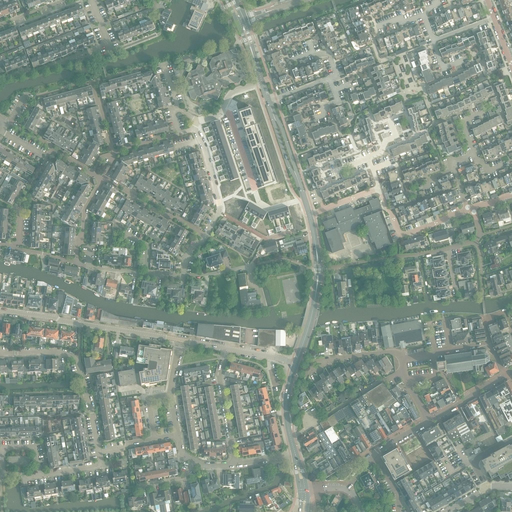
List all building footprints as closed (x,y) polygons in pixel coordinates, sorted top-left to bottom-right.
[(28,8),(34,6),(31,0),(28,0),(23,2),(25,6),(27,5),(28,8)] [(108,10),(114,8),(111,0),(110,0),(105,2),(108,10)] [(111,0),(114,8),(115,10),(121,8),(120,6),(117,0),(111,0)] [(193,4),(192,6),(205,12),(204,12),(205,10),(206,10),(208,5),(206,4),(207,2),(206,0),(194,0),(193,4)] [(376,0),(373,2),(376,10),(377,9),(377,10),(378,10),(379,10),(379,9),(379,8),(379,9),(380,9),(380,8),(381,8),(382,8),(379,0),(378,0),(376,0)] [(378,0),(379,0),(382,8),(381,8),(381,9),(382,9),(382,8),(383,8),(384,9),(385,8),(385,7),(386,7),(388,6),(388,5),(387,5),(385,0),(378,0)] [(16,2),(11,4),(14,11),(16,10),(16,11),(19,10),(16,2)] [(373,2),(367,4),(367,5),(370,12),(369,12),(370,13),(370,14),(370,13),(371,13),(372,13),(373,13),(374,12),(375,12),(375,11),(376,11),(376,10),(373,2)] [(368,12),(369,12),(370,12),(367,5),(367,4),(367,3),(361,6),(364,13),(363,14),(364,14),(364,15),(364,14),(365,14),(366,14),(367,14),(368,13),(367,13),(368,13),(369,13),(368,12)] [(414,9),(412,4),(412,3),(404,6),(403,6),(403,7),(404,7),(404,8),(403,8),(404,10),(405,10),(405,11),(406,12),(414,9)] [(502,8),(503,11),(510,8),(508,3),(501,5),(500,5),(501,9),(502,8)] [(11,4),(5,6),(8,13),(11,12),(11,13),(14,12),(14,11),(11,4)] [(471,7),(470,7),(469,8),(472,15),(474,19),(480,16),(479,14),(479,13),(477,9),(480,8),(478,4),(475,5),(475,4),(475,5),(474,6),(474,5),(473,5),(472,6),(472,7),(471,6),(471,7)] [(81,5),(75,7),(78,15),(84,13),(81,5)] [(5,6),(0,7),(0,9),(2,15),(3,15),(5,14),(5,15),(8,14),(8,13),(5,6)] [(192,6),(190,10),(195,11),(193,15),(202,19),(205,12),(192,6)] [(346,10),(348,16),(351,15),(358,13),(359,12),(358,11),(359,10),(358,10),(358,9),(359,9),(358,7),(357,7),(358,6),(357,6),(356,6),(353,8),(349,9),(348,9),(346,10)] [(465,8),(464,9),(463,9),(466,17),(472,15),(469,8),(470,7),(469,7),(469,6),(469,7),(468,7),(467,6),(466,7),(466,8),(465,8)] [(75,7),(69,10),(72,17),(78,15),(75,7)] [(459,10),(458,10),(457,11),(460,18),(460,19),(466,17),(463,9),(464,9),(464,8),(463,8),(463,7),(463,8),(462,9),(462,8),(461,8),(460,8),(460,9),(460,10),(459,10),(459,9),(459,10)] [(505,14),(505,16),(506,17),(511,14),(511,7),(510,8),(503,11),(502,11),(503,14),(505,14)] [(452,12),(451,12),(454,19),(454,20),(460,18),(457,11),(458,10),(457,10),(456,9),(456,10),(455,10),(454,10),(453,11),(452,11),(452,12)] [(69,10),(64,12),(67,20),(72,17),(69,10)] [(160,13),(158,18),(161,25),(165,26),(163,30),(170,33),(174,24),(167,21),(171,13),(164,10),(163,13),(162,14),(160,13)] [(445,13),(445,14),(448,21),(454,19),(451,12),(452,12),(451,11),(450,10),(450,11),(449,12),(449,11),(447,11),(447,12),(446,12),(446,13),(445,13)] [(64,12),(58,14),(61,22),(67,20),(64,12)] [(353,22),(353,21),(360,18),(360,17),(361,16),(360,15),(359,15),(359,14),(358,13),(351,15),(348,16),(347,16),(350,23),(352,22),(353,22)] [(58,14),(52,16),(55,24),(61,22),(58,14)] [(439,17),(440,17),(442,24),(443,24),(449,22),(448,21),(445,14),(444,15),(443,14),(443,15),(442,15),(442,14),(440,15),(440,16),(439,16),(439,15),(439,16),(439,17)] [(193,15),(191,20),(200,24),(202,19),(193,15)] [(52,16),(47,18),(50,26),(55,24),(52,16)] [(443,25),(443,24),(442,24),(440,17),(439,17),(438,18),(438,17),(437,17),(437,18),(437,17),(436,17),(435,18),(435,19),(434,19),(434,18),(433,18),(434,19),(433,19),(433,20),(434,20),(437,27),(436,28),(437,30),(440,29),(439,26),(443,25)] [(47,18),(41,21),(44,28),(50,26),(47,18)] [(355,27),(363,24),(363,23),(363,22),(362,21),(363,21),(363,19),(362,19),(361,19),(361,18),(362,18),(360,18),(353,21),(354,25),(352,26),(353,28),(355,28),(355,27)] [(149,30),(146,22),(145,21),(145,20),(140,23),(141,25),(144,33),(149,30)] [(146,22),(149,30),(155,28),(152,20),(148,22),(148,20),(145,21),(146,22)] [(191,20),(188,26),(193,28),(196,30),(197,30),(199,26),(200,24),(191,20)] [(320,30),(328,27),(331,26),(330,22),(329,23),(328,20),(326,21),(322,23),(321,20),(316,22),(317,24),(317,25),(317,24),(318,25),(317,25),(317,26),(318,27),(318,28),(319,28),(318,28),(319,29),(320,30)] [(41,21),(35,23),(38,31),(44,28),(41,21)] [(35,23),(30,25),(33,33),(38,31),(35,23)] [(307,25),(307,26),(310,33),(311,33),(312,33),(312,32),(312,33),(313,33),(314,33),(314,32),(314,31),(315,31),(316,32),(316,31),(316,30),(315,30),(313,23),(307,25)] [(355,27),(358,32),(358,33),(365,30),(366,30),(366,28),(366,27),(365,27),(366,27),(366,26),(366,25),(365,25),(364,25),(364,24),(365,23),(364,23),(363,23),(363,24),(355,27)] [(30,25),(24,27),(27,35),(33,33),(30,25)] [(138,35),(144,33),(141,25),(135,27),(138,35)] [(323,36),(324,36),(331,33),(334,32),(332,25),(331,26),(328,27),(320,30),(321,31),(321,32),(321,33),(321,34),(322,35),(322,34),(322,35),(322,36),(323,36)] [(415,28),(414,28),(413,28),(416,36),(416,37),(420,35),(421,38),(424,37),(423,35),(422,34),(420,27),(420,26),(419,26),(419,25),(419,26),(418,27),(418,26),(417,26),(416,26),(416,27),(416,28),(415,27),(415,28)] [(307,26),(301,28),(304,36),(303,36),(304,37),(304,38),(305,37),(304,37),(305,36),(305,37),(306,37),(307,37),(308,36),(308,35),(308,36),(309,35),(308,35),(310,34),(310,33),(307,26)] [(409,29),(408,29),(407,29),(407,30),(410,37),(410,38),(416,36),(413,28),(414,28),(414,27),(413,27),(413,26),(412,26),(413,27),(412,28),(412,27),(411,27),(410,28),(409,28),(410,29),(409,29),(409,28),(408,29),(409,29)] [(15,27),(9,29),(12,37),(18,35),(15,27)] [(21,37),(27,35),(24,27),(18,29),(21,37)] [(135,27),(129,29),(132,37),(138,35),(135,27)] [(301,27),(295,29),(298,37),(298,39),(299,39),(298,38),(299,37),(300,38),(301,38),(302,37),(302,36),(302,37),(303,37),(303,36),(304,36),(301,28),(301,27)] [(289,31),(289,32),(289,31),(292,39),(294,38),(294,39),(294,38),(295,38),(295,39),(297,38),(297,37),(298,37),(295,29),(295,28),(289,31)] [(401,31),(401,32),(404,39),(410,37),(407,30),(407,29),(408,29),(407,28),(407,29),(407,28),(406,28),(407,29),(406,29),(405,29),(405,28),(404,29),(403,29),(403,30),(402,30),(401,31)] [(9,29),(4,32),(7,40),(12,37),(9,29)] [(121,42),(127,39),(123,31),(123,29),(117,31),(117,33),(116,33),(118,38),(119,38),(121,42)] [(129,29),(123,31),(127,39),(132,37),(129,29)] [(359,39),(360,39),(360,38),(368,36),(367,35),(367,34),(367,33),(367,34),(367,33),(367,32),(367,31),(366,31),(365,30),(358,33),(358,32),(357,33),(359,39)] [(478,38),(479,40),(485,37),(485,38),(486,37),(484,31),(479,33),(478,30),(474,32),(476,35),(477,34),(478,37),(477,38),(478,38)] [(283,34),(283,35),(284,35),(286,42),(287,42),(288,42),(288,41),(289,41),(289,42),(291,42),(291,41),(291,40),(292,40),(292,41),(293,41),(292,40),(293,40),(292,39),(289,31),(289,32),(283,34)] [(326,42),(327,41),(334,39),(334,38),(335,38),(336,38),(334,32),(331,33),(324,36),(324,37),(324,38),(324,39),(324,40),(325,40),(326,41),(324,41),(324,42),(325,41),(326,42)] [(404,40),(404,39),(401,32),(399,32),(399,33),(398,32),(396,32),(396,33),(395,34),(395,33),(395,34),(395,36),(396,35),(398,42),(404,40)] [(93,35),(87,37),(90,45),(96,43),(93,35)] [(278,37),(278,38),(281,45),(282,45),(283,45),(283,44),(283,45),(284,45),(286,45),(286,44),(287,43),(287,44),(287,43),(287,42),(286,42),(284,35),(283,35),(278,37)] [(368,35),(367,35),(368,36),(360,38),(360,39),(361,42),(358,43),(359,46),(362,45),(362,44),(366,43),(367,46),(372,44),(371,41),(370,41),(370,40),(370,39),(370,38),(369,38),(369,37),(368,35)] [(399,44),(398,42),(396,35),(395,36),(394,36),(393,36),(392,35),(391,36),(391,37),(390,37),(390,38),(393,45),(392,45),(393,46),(392,46),(393,49),(396,48),(395,45),(399,44)] [(385,39),(384,39),(386,46),(387,47),(392,45),(393,45),(390,38),(390,37),(389,36),(389,37),(388,37),(386,37),(386,38),(385,38),(385,39)] [(473,36),(467,39),(470,46),(472,45),(472,46),(473,46),(473,45),(476,44),(473,36)] [(87,37),(81,40),(84,48),(90,45),(87,37)] [(479,43),(480,46),(487,43),(487,44),(488,43),(485,38),(485,37),(479,40),(478,40),(479,42),(478,42),(479,43)] [(274,49),(275,48),(272,40),(273,40),(272,39),(268,41),(267,38),(265,39),(266,41),(266,42),(268,46),(265,47),(267,52),(269,51),(270,52),(270,50),(271,51),(273,50),(273,49),(273,50),(274,49)] [(278,38),(273,40),(272,40),(275,48),(275,49),(277,48),(277,49),(278,49),(278,48),(279,49),(280,48),(281,48),(280,47),(281,47),(281,48),(282,48),(282,47),(281,45),(278,38)] [(328,47),(330,46),(337,44),(337,43),(335,38),(334,38),(334,39),(327,41),(327,42),(327,43),(327,44),(327,45),(328,46),(328,47)] [(383,48),(386,46),(384,39),(384,38),(382,39),(382,38),(381,39),(380,38),(379,39),(378,39),(379,40),(378,40),(377,39),(377,40),(374,41),(376,46),(379,45),(380,48),(380,49),(381,52),(384,51),(383,48)] [(467,39),(462,41),(465,49),(467,48),(467,49),(467,48),(471,47),(470,46),(467,39)] [(81,40),(75,42),(78,50),(84,48),(81,40)] [(332,52),(334,52),(334,51),(340,49),(339,45),(342,44),(341,41),(338,42),(338,43),(337,43),(337,44),(330,46),(330,47),(330,48),(330,49),(331,50),(332,50),(332,52)] [(456,43),(456,44),(459,51),(459,52),(461,51),(461,52),(462,51),(465,50),(465,49),(462,41),(462,42),(457,44),(456,43)] [(75,42),(70,44),(73,52),(78,50),(75,42)] [(481,52),(483,52),(489,49),(487,44),(487,43),(480,46),(479,46),(480,48),(479,48),(480,49),(481,52)] [(70,44),(64,46),(67,54),(73,52),(70,44)] [(450,45),(453,52),(453,53),(455,52),(455,53),(456,53),(456,52),(459,51),(456,44),(451,46),(450,45)] [(450,45),(445,47),(447,55),(448,55),(449,54),(450,54),(453,53),(453,52),(450,45)] [(55,59),(61,56),(58,48),(57,46),(51,48),(52,51),(55,59)] [(61,56),(67,54),(64,46),(58,48),(61,56)] [(418,53),(420,59),(427,57),(428,57),(427,55),(427,54),(426,51),(427,51),(425,47),(422,49),(423,51),(418,53)] [(448,55),(447,55),(445,47),(444,47),(445,48),(439,50),(442,58),(444,57),(445,57),(444,57),(448,55)] [(45,49),(47,53),(50,61),(55,59),(52,51),(49,52),(48,48),(45,49)] [(189,72),(184,81),(187,88),(188,90),(190,98),(195,100),(196,99),(197,96),(206,100),(212,98),(213,98),(217,100),(222,91),(220,90),(220,89),(222,85),(222,83),(218,81),(220,79),(226,76),(229,76),(233,67),(232,64),(231,60),(236,59),(237,61),(240,60),(238,56),(236,48),(226,52),(225,52),(224,54),(221,55),(218,56),(214,57),(212,58),(212,59),(209,64),(211,70),(212,73),(212,74),(211,74),(207,77),(205,77),(204,75),(205,75),(203,68),(198,66),(196,70),(189,72)] [(342,48),(340,49),(334,51),(334,52),(334,54),(334,55),(334,56),(335,56),(336,57),(335,57),(336,60),(343,58),(342,55),(344,54),(345,55),(347,54),(346,51),(343,52),(342,48)] [(484,54),(485,57),(492,55),(490,48),(489,49),(483,52),(483,53),(483,54),(484,54)] [(271,54),(273,60),(273,61),(280,58),(282,58),(281,57),(282,57),(281,57),(281,56),(282,55),(281,54),(280,54),(280,53),(279,51),(271,54)] [(47,53),(41,55),(44,63),(50,61),(47,53)] [(39,65),(44,63),(41,55),(38,56),(37,54),(35,55),(35,57),(39,65)] [(485,60),(486,63),(493,61),(496,60),(494,54),(492,55),(485,57),(484,57),(485,59),(484,60),(485,60)] [(19,56),(23,66),(29,63),(26,55),(23,57),(22,55),(19,56)] [(14,58),(17,68),(23,66),(19,56),(14,58)] [(372,56),(367,58),(366,59),(369,65),(369,66),(371,65),(371,66),(372,65),(375,64),(372,56)] [(32,68),(39,65),(35,57),(29,60),(32,68)] [(360,58),(360,59),(363,67),(365,67),(366,67),(366,66),(369,65),(366,59),(367,58),(366,58),(364,59),(363,57),(360,58)] [(419,59),(421,65),(421,66),(427,63),(429,63),(428,61),(429,61),(428,60),(427,57),(420,59),(419,59)] [(12,70),(17,68),(14,58),(8,60),(8,62),(9,62),(12,70)] [(274,67),(275,66),(282,64),(282,63),(282,62),(283,62),(282,60),(281,60),(281,59),(280,58),(273,61),(273,60),(272,61),(274,67)] [(316,62),(316,63),(319,70),(323,69),(324,71),(326,70),(325,68),(322,60),(322,59),(322,60),(321,59),(321,60),(320,60),(320,59),(318,60),(318,61),(317,61),(316,62)] [(354,62),(355,63),(357,69),(358,69),(361,68),(361,67),(363,67),(360,59),(354,62)] [(6,72),(12,70),(9,62),(8,62),(5,63),(4,60),(2,61),(2,63),(3,66),(4,68),(5,71),(6,72)] [(495,66),(493,61),(486,63),(486,65),(486,66),(487,66),(488,69),(487,69),(488,73),(491,71),(490,68),(495,66)] [(309,64),(310,66),(311,66),(313,73),(314,73),(319,71),(319,70),(316,63),(315,63),(315,62),(315,63),(313,64),(313,63),(312,63),(311,63),(311,64),(310,65),(310,64),(309,64)] [(276,70),(273,71),(274,74),(278,72),(285,69),(285,68),(285,67),(284,67),(285,66),(285,64),(284,64),(283,64),(283,63),(284,63),(283,63),(282,63),(282,64),(275,66),(276,69),(276,70)] [(349,65),(350,66),(352,72),(355,71),(356,72),(356,71),(358,70),(358,69),(357,69),(355,63),(349,65)] [(420,66),(422,71),(422,72),(428,69),(429,69),(430,69),(429,67),(429,66),(427,63),(421,66),(421,65),(420,66)] [(371,75),(376,74),(376,73),(384,70),(382,64),(373,68),(374,71),(371,73),(370,72),(371,75)] [(474,66),(474,67),(477,73),(482,71),(480,64),(478,64),(477,64),(477,65),(474,66)] [(300,69),(299,69),(302,76),(301,76),(302,78),(308,75),(305,68),(305,67),(304,66),(304,67),(304,68),(303,67),(301,67),(301,68),(301,69),(301,68),(300,69)] [(306,68),(305,68),(308,75),(308,77),(314,74),(314,73),(313,73),(311,66),(310,66),(310,67),(309,66),(307,66),(307,67),(307,68),(307,67),(306,67),(306,68)] [(353,73),(352,72),(350,66),(344,68),(347,75),(350,74),(350,75),(351,74),(353,73)] [(295,78),(301,76),(302,76),(299,69),(299,68),(298,68),(298,67),(298,68),(297,69),(297,68),(296,68),(295,68),(295,69),(294,69),(294,70),(293,70),(295,78)] [(468,69),(468,70),(469,70),(471,76),(477,74),(477,73),(474,67),(472,67),(471,67),(471,68),(468,69)] [(285,69),(278,72),(280,77),(287,75),(288,75),(288,73),(288,72),(287,72),(288,72),(288,71),(288,70),(287,70),(286,70),(286,69),(287,69),(287,68),(286,69),(285,69)] [(423,78),(424,78),(424,77),(431,75),(430,73),(430,72),(429,69),(428,69),(422,72),(422,71),(421,72),(423,78)] [(364,72),(364,73),(365,75),(362,76),(362,74),(361,73),(358,74),(359,76),(361,76),(362,78),(363,78),(363,79),(368,77),(367,75),(368,74),(367,72),(367,71),(367,70),(364,71),(365,72),(364,72)] [(374,81),(379,79),(387,76),(385,70),(384,70),(376,73),(376,74),(377,77),(374,78),(373,77),(374,81)] [(463,72),(463,74),(464,74),(466,79),(472,77),(471,76),(469,70),(468,70),(467,71),(467,70),(466,70),(466,71),(463,72)] [(140,74),(142,83),(143,82),(147,81),(152,75),(151,71),(140,74)] [(136,72),(134,72),(137,83),(139,82),(140,85),(143,84),(143,82),(142,83),(140,74),(140,72),(137,73),(136,72)] [(431,74),(431,75),(424,77),(424,78),(426,83),(434,80),(433,78),(433,77),(433,78),(431,74)] [(457,76),(458,76),(461,83),(467,81),(466,79),(464,74),(463,74),(462,74),(461,74),(457,76)] [(127,88),(126,85),(124,75),(121,76),(122,77),(119,78),(122,90),(125,89),(127,88)] [(126,75),(124,75),(126,85),(129,85),(130,88),(132,87),(129,75),(126,76),(126,75)] [(150,82),(151,88),(160,85),(157,75),(154,76),(150,82)] [(280,82),(278,83),(279,85),(279,86),(281,85),(282,84),(286,83),(287,85),(291,83),(290,81),(291,80),(290,80),(289,81),(289,80),(290,80),(290,79),(289,78),(289,77),(288,77),(289,77),(288,76),(287,75),(280,77),(279,78),(280,81),(280,82)] [(377,86),(378,86),(390,82),(390,81),(388,75),(387,76),(379,79),(380,82),(377,84),(376,83),(377,86)] [(455,77),(452,79),(454,85),(455,86),(461,84),(461,83),(458,76),(456,77),(455,77)] [(449,78),(446,79),(446,80),(448,86),(448,87),(454,85),(452,79),(452,77),(450,78),(449,78)] [(115,78),(113,78),(116,88),(118,88),(119,91),(122,90),(119,78),(116,79),(115,78)] [(440,81),(440,82),(443,88),(448,86),(446,80),(446,79),(444,79),(443,79),(443,80),(440,81)] [(106,82),(103,83),(106,93),(108,92),(109,95),(112,94),(112,93),(109,83),(106,83),(106,82)] [(380,92),(382,92),(383,91),(391,88),(392,87),(390,82),(378,86),(380,89),(378,90),(378,89),(377,89),(379,92),(380,92)] [(434,84),(435,85),(437,91),(438,91),(443,89),(443,88),(440,82),(438,83),(438,82),(437,82),(438,83),(434,84)] [(498,92),(499,92),(505,90),(503,84),(498,86),(497,83),(494,84),(495,87),(496,87),(498,92)] [(438,92),(438,91),(437,91),(435,85),(433,85),(432,85),(432,86),(429,87),(429,86),(426,87),(427,90),(429,95),(438,92)] [(87,86),(84,86),(87,96),(89,96),(90,99),(93,98),(90,86),(87,87),(87,86)] [(485,89),(488,96),(494,94),(491,86),(485,89)] [(367,89),(368,91),(368,90),(370,97),(371,97),(376,95),(373,87),(371,88),(370,88),(367,89)] [(76,88),(74,89),(77,99),(79,99),(80,101),(83,101),(79,88),(78,88),(79,89),(77,90),(76,88)] [(393,93),(391,88),(383,91),(382,92),(383,94),(379,96),(380,99),(381,99),(380,98),(382,97),(383,98),(384,100),(388,98),(390,97),(389,95),(393,93)] [(154,99),(156,98),(165,95),(164,93),(167,93),(166,89),(154,92),(154,93),(153,93),(154,99)] [(480,92),(482,99),(488,97),(488,96),(485,89),(480,91),(480,92)] [(499,92),(501,98),(507,95),(507,96),(508,95),(506,89),(505,90),(499,92)] [(364,92),(363,93),(362,93),(365,99),(365,100),(371,98),(371,97),(370,97),(368,90),(368,91),(365,92),(365,91),(364,92)] [(66,91),(63,92),(66,102),(69,101),(69,104),(72,104),(69,92),(66,93),(66,91)] [(325,91),(319,93),(321,100),(322,101),(325,100),(326,100),(326,99),(328,99),(325,91)] [(319,92),(313,95),(315,101),(316,102),(319,101),(320,101),(321,100),(319,93),(319,92)] [(360,93),(357,94),(359,100),(358,100),(359,102),(365,100),(365,99),(362,93),(363,93),(362,92),(360,93),(360,92),(360,93)] [(474,95),(477,102),(483,99),(482,99),(480,92),(474,94),(474,95)] [(306,95),(307,96),(310,103),(313,102),(313,101),(315,101),(313,95),(313,93),(306,95)] [(353,102),(358,100),(359,100),(357,94),(356,93),(354,93),(353,93),(353,94),(350,95),(350,94),(347,95),(348,98),(351,97),(353,102)] [(55,94),(53,95),(56,105),(58,104),(59,107),(62,106),(59,95),(56,96),(55,94)] [(51,97),(48,98),(51,109),(54,109),(57,108),(56,105),(53,95),(51,96),(51,97)] [(477,102),(474,95),(469,97),(469,98),(472,105),(477,102)] [(502,104),(504,103),(509,101),(507,96),(507,95),(501,98),(500,98),(502,104)] [(301,98),(301,99),(302,99),(304,106),(307,104),(307,105),(308,105),(308,104),(310,103),(307,96),(301,98)] [(49,110),(51,109),(48,98),(45,98),(45,97),(39,99),(41,106),(44,105),(45,108),(48,107),(49,110)] [(472,105),(469,98),(463,100),(464,101),(463,101),(466,107),(472,105)] [(296,101),(296,102),(299,109),(302,107),(302,108),(303,108),(302,107),(305,106),(304,106),(302,99),(301,99),(296,101)] [(170,103),(169,100),(157,103),(158,107),(157,108),(157,109),(159,108),(167,106),(167,104),(170,103)] [(104,107),(105,110),(116,106),(115,102),(116,102),(116,101),(115,101),(106,104),(107,106),(104,107)] [(458,103),(458,104),(460,110),(466,108),(466,107),(463,101),(458,103)] [(292,109),(289,110),(291,114),(294,113),(293,112),(296,111),(297,111),(297,110),(299,110),(299,109),(296,102),(290,104),(290,105),(292,109)] [(395,104),(396,105),(398,111),(404,109),(401,102),(395,104)] [(458,104),(452,106),(455,112),(455,113),(461,111),(460,110),(458,104)] [(396,105),(390,107),(392,114),(393,114),(399,112),(398,111),(396,105)] [(446,107),(446,108),(449,115),(455,113),(455,112),(452,106),(452,105),(446,107)] [(86,114),(86,115),(96,112),(96,110),(98,109),(97,106),(86,109),(87,114),(86,114)] [(334,116),(335,115),(341,113),(341,112),(339,107),(334,108),(333,106),(330,107),(331,110),(332,110),(333,113),(332,113),(333,114),(333,113),(334,116)] [(384,108),(384,110),(385,110),(387,116),(392,114),(390,107),(390,106),(384,108)] [(410,115),(411,115),(417,113),(415,107),(410,108),(409,106),(406,107),(407,110),(408,110),(410,115)] [(32,109),(31,111),(40,117),(41,115),(44,116),(45,113),(35,107),(33,110),(32,109)] [(251,107),(239,111),(245,129),(243,129),(262,187),(278,181),(259,124),(257,125),(251,107)] [(449,115),(446,108),(441,110),(443,117),(449,115)] [(437,119),(443,117),(441,110),(440,109),(434,111),(437,119)] [(379,112),(379,113),(382,119),(387,117),(387,116),(385,110),(384,110),(379,112)] [(31,114),(29,117),(39,122),(40,123),(40,122),(41,121),(39,119),(40,117),(31,111),(30,114),(31,114)] [(107,117),(108,120),(119,117),(118,113),(119,112),(119,111),(109,114),(109,117),(107,117)] [(338,121),(339,120),(345,118),(345,117),(343,112),(341,112),(341,113),(335,115),(337,118),(336,118),(336,119),(337,119),(338,121)] [(411,115),(413,120),(413,121),(420,118),(421,118),(419,112),(417,113),(411,115)] [(293,116),(295,122),(301,120),(302,120),(301,116),(302,116),(301,115),(301,116),(300,113),(293,116)] [(382,120),(382,119),(379,113),(373,115),(376,122),(382,120)] [(362,120),(364,126),(371,123),(371,124),(371,123),(369,118),(370,117),(369,114),(366,116),(367,118),(362,120)] [(494,118),(495,119),(497,125),(503,123),(500,116),(494,118)] [(27,119),(25,121),(28,122),(35,126),(36,124),(39,125),(40,123),(39,122),(29,117),(28,119),(27,119)] [(101,120),(100,117),(89,120),(89,122),(90,124),(88,124),(89,125),(99,122),(98,120),(101,120)] [(346,117),(345,117),(345,118),(339,120),(339,122),(339,123),(340,123),(341,126),(340,126),(341,130),(344,128),(343,125),(348,123),(346,117)] [(412,121),(414,127),(415,127),(421,124),(422,124),(420,118),(413,121),(413,120),(412,121)] [(162,119),(160,120),(160,122),(163,132),(166,131),(166,132),(169,132),(166,122),(164,122),(163,122),(162,119)] [(489,121),(489,122),(489,121),(492,128),(498,126),(497,125),(495,119),(489,121)] [(288,125),(287,125),(288,127),(295,125),(296,128),(297,128),(304,125),(302,122),(303,122),(302,121),(302,122),(301,120),(295,122),(294,122),(294,123),(290,124),(288,125)] [(33,128),(35,126),(28,122),(25,121),(25,122),(24,123),(26,124),(24,126),(35,132),(36,130),(33,128)] [(483,124),(484,125),(486,131),(492,129),(492,128),(489,121),(489,122),(483,124)] [(110,128),(111,131),(122,128),(121,123),(122,123),(122,122),(120,122),(112,125),(112,127),(110,128)] [(149,123),(152,135),(155,134),(156,135),(158,135),(155,125),(153,125),(152,122),(149,123)] [(363,126),(365,132),(372,130),(373,129),(371,124),(371,123),(364,126),(363,126)] [(423,130),(421,124),(415,127),(414,127),(416,133),(423,130)] [(142,125),(139,126),(142,137),(145,137),(145,138),(148,137),(145,127),(143,128),(142,125)] [(297,128),(299,133),(299,134),(306,131),(306,132),(307,131),(305,128),(306,128),(306,127),(305,127),(304,125),(297,128)] [(332,126),(329,127),(332,134),(332,135),(338,132),(335,125),(333,126),(333,125),(332,126)] [(478,127),(481,134),(487,132),(486,131),(484,125),(478,127)] [(326,128),(323,129),(326,135),(325,135),(326,136),(332,134),(329,127),(329,126),(327,127),(326,127),(326,128)] [(45,140),(47,141),(52,132),(50,131),(51,128),(49,127),(43,137),(45,139),(45,140)] [(50,141),(52,143),(58,132),(60,128),(59,127),(57,131),(56,131),(54,133),(52,132),(47,141),(49,142),(50,141)] [(91,135),(92,136),(100,133),(100,134),(102,133),(101,131),(104,130),(103,127),(91,130),(92,134),(91,135)] [(481,135),(481,134),(478,127),(472,130),(475,137),(481,135)] [(54,145),(56,146),(63,135),(61,134),(63,129),(61,128),(60,128),(58,132),(52,143),(55,144),(54,145)] [(317,130),(318,131),(320,137),(325,135),(326,135),(323,129),(323,128),(321,129),(321,128),(320,129),(317,130)] [(364,132),(366,138),(373,136),(374,136),(372,130),(365,132),(364,132)] [(441,137),(441,138),(450,135),(450,134),(454,132),(453,130),(450,131),(441,135),(442,137),(441,137)] [(298,134),(300,140),(307,137),(308,137),(307,134),(307,133),(306,133),(306,132),(306,131),(299,134),(299,133),(298,134)] [(321,138),(320,137),(318,131),(316,131),(315,131),(315,132),(312,133),(315,140),(321,138)] [(93,141),(91,143),(95,146),(97,143),(99,145),(103,144),(101,139),(100,134),(100,133),(92,136),(91,135),(91,136),(93,141)] [(115,135),(113,135),(114,138),(111,138),(112,141),(123,138),(122,134),(123,134),(123,133),(115,135)] [(419,137),(420,139),(420,138),(422,145),(428,142),(426,137),(429,136),(428,133),(425,134),(425,135),(419,137)] [(59,146),(61,148),(67,137),(65,136),(63,135),(56,146),(58,148),(59,146)] [(375,141),(373,136),(366,138),(365,138),(368,145),(373,143),(374,145),(377,144),(376,141),(375,141)] [(63,151),(65,152),(72,140),(70,139),(67,137),(61,148),(64,149),(63,151)] [(308,139),(307,137),(300,140),(302,146),(307,144),(308,147),(311,146),(310,143),(309,143),(308,140),(308,139)] [(124,142),(123,138),(112,141),(113,144),(115,144),(116,146),(118,146),(118,148),(123,146),(123,144),(125,144),(126,143),(126,142),(124,142)] [(343,147),(345,153),(345,154),(351,152),(352,153),(355,152),(353,148),(350,149),(349,145),(345,146),(342,138),(340,139),(341,142),(343,147)] [(414,141),(415,142),(417,148),(423,146),(422,145),(420,138),(420,139),(414,141)] [(504,141),(505,142),(508,150),(510,149),(511,150),(511,149),(511,143),(510,139),(507,141),(506,138),(503,139),(504,141)] [(74,141),(72,140),(65,152),(67,153),(68,152),(71,153),(77,143),(74,141)] [(168,140),(165,141),(168,152),(173,151),(173,152),(174,152),(174,151),(171,142),(169,143),(168,140)] [(89,145),(88,147),(97,153),(98,151),(97,150),(98,147),(95,146),(91,143),(88,141),(86,144),(89,145)] [(498,144),(499,145),(502,153),(504,152),(505,152),(506,153),(507,152),(507,151),(508,150),(505,142),(501,144),(500,141),(498,142),(497,142),(498,144)] [(415,142),(409,144),(412,151),(411,151),(412,152),(418,149),(417,148),(415,142)] [(162,155),(163,155),(161,145),(159,146),(158,143),(155,144),(158,155),(162,154),(162,155)] [(409,143),(403,145),(403,146),(405,152),(406,153),(411,151),(412,151),(409,144),(409,143)] [(493,148),(494,148),(497,156),(499,155),(500,155),(501,155),(502,154),(503,153),(502,153),(499,145),(496,146),(495,144),(492,145),(493,147),(493,148)] [(397,147),(397,148),(400,154),(405,152),(403,146),(403,145),(397,147)] [(152,158),(153,158),(150,148),(148,148),(147,146),(145,147),(148,158),(152,157),(152,158)] [(336,148),(337,149),(339,156),(340,156),(345,153),(343,147),(342,146),(336,148)] [(488,158),(491,158),(488,150),(488,149),(487,146),(484,147),(485,150),(482,152),(485,160),(486,159),(486,160),(487,160),(488,160),(489,159),(488,158)] [(84,148),(82,151),(93,157),(94,154),(96,155),(97,153),(88,147),(86,150),(84,148)] [(400,155),(400,154),(397,148),(392,150),(391,149),(388,150),(389,154),(392,153),(394,157),(400,155)] [(494,148),(488,150),(491,158),(491,159),(492,158),(492,159),(493,159),(494,158),(495,158),(495,157),(497,156),(494,148)] [(142,161),(143,161),(140,151),(138,151),(137,149),(134,150),(137,161),(141,160),(142,161)] [(340,156),(339,156),(337,149),(331,151),(333,157),(334,159),(340,156)] [(325,152),(325,153),(328,159),(333,157),(331,151),(331,150),(325,152)] [(0,156),(0,158),(5,161),(9,154),(3,151),(0,156)] [(84,155),(82,157),(91,162),(93,160),(91,159),(93,157),(82,151),(81,153),(84,155)] [(186,161),(186,160),(197,158),(196,155),(199,155),(198,152),(187,155),(184,155),(186,161)] [(325,153),(319,155),(322,161),(322,162),(328,160),(328,159),(325,153)] [(5,161),(10,164),(14,157),(9,154),(5,161)] [(313,156),(313,157),(314,157),(316,163),(322,161),(319,155),(319,154),(313,156)] [(19,160),(14,157),(10,164),(14,166),(15,167),(19,160)] [(90,164),(91,162),(82,157),(81,159),(78,158),(77,160),(87,166),(89,163),(90,164)] [(317,164),(316,163),(314,157),(313,157),(308,159),(309,164),(307,165),(308,169),(311,167),(311,166),(317,164)] [(435,161),(432,162),(435,170),(435,171),(436,170),(437,171),(438,170),(438,169),(441,168),(438,160),(438,159),(437,157),(434,158),(435,161)] [(186,161),(188,166),(201,162),(200,159),(198,160),(197,158),(186,160),(186,161)] [(19,172),(20,170),(24,163),(19,160),(15,167),(14,169),(19,172)] [(56,160),(54,163),(56,170),(61,173),(66,165),(56,160)] [(426,163),(426,164),(429,172),(430,171),(430,172),(431,172),(432,172),(432,171),(432,170),(435,170),(432,162),(432,161),(426,163)] [(52,176),(54,171),(52,163),(49,162),(43,171),(51,176),(52,176)] [(188,171),(190,171),(200,168),(199,166),(202,165),(201,162),(188,166),(187,166),(188,171)] [(20,170),(26,173),(30,166),(24,163),(20,170)] [(464,167),(465,169),(465,170),(467,175),(475,172),(476,172),(475,171),(476,171),(476,170),(476,169),(475,169),(474,169),(473,166),(474,166),(473,163),(470,164),(464,167)] [(68,167),(66,165),(61,173),(60,174),(61,175),(62,174),(66,176),(71,166),(69,164),(68,167)] [(130,170),(126,167),(126,168),(119,164),(117,167),(116,166),(115,168),(124,173),(126,171),(128,172),(130,170)] [(420,166),(420,167),(423,175),(426,174),(427,174),(428,174),(428,173),(429,172),(426,164),(420,166)] [(35,169),(30,166),(26,173),(31,176),(35,169)] [(69,179),(70,180),(75,171),(73,170),(74,168),(71,166),(66,176),(69,178),(69,179)] [(388,175),(390,179),(397,176),(398,176),(397,174),(398,173),(397,171),(396,171),(396,170),(397,170),(395,167),(391,169),(392,171),(388,173),(387,173),(385,173),(386,176),(388,175)] [(420,167),(415,169),(417,176),(418,177),(419,177),(419,178),(420,178),(421,177),(421,176),(424,175),(423,175),(420,167)] [(115,171),(114,173),(124,179),(126,177),(123,175),(124,173),(115,168),(114,170),(115,171)] [(312,171),(314,176),(314,177),(320,174),(320,175),(321,174),(319,168),(312,171)] [(414,168),(408,170),(411,177),(411,178),(412,178),(413,179),(414,178),(415,177),(417,176),(415,169),(414,168)] [(409,178),(411,177),(408,170),(408,169),(402,171),(405,179),(402,180),(404,183),(407,182),(406,179),(407,180),(408,180),(409,179),(409,178)] [(71,179),(75,181),(80,174),(81,171),(78,170),(77,172),(75,171),(70,180),(71,180),(71,179)] [(54,177),(52,176),(51,176),(43,171),(42,174),(41,173),(39,176),(49,181),(50,178),(53,180),(54,177)] [(360,173),(361,175),(363,181),(369,178),(366,171),(360,173)] [(193,181),(194,181),(203,178),(202,176),(205,176),(204,173),(204,172),(192,176),(191,176),(192,182),(193,181)] [(476,175),(475,172),(467,175),(466,176),(469,182),(474,179),(475,182),(479,181),(478,178),(477,178),(477,177),(477,176),(477,175),(476,175)] [(123,182),(124,179),(114,173),(112,176),(111,175),(110,177),(119,183),(120,180),(123,182)] [(75,181),(80,184),(88,182),(89,179),(80,174),(75,181)] [(315,183),(322,180),(320,175),(320,174),(314,177),(314,176),(312,177),(315,183)] [(136,188),(138,189),(144,180),(141,179),(143,176),(140,175),(134,185),(137,187),(136,188)] [(355,177),(355,178),(358,184),(364,182),(363,181),(361,175),(355,177)] [(47,183),(49,181),(39,176),(38,178),(39,178),(38,181),(49,187),(50,184),(47,183)] [(389,179),(391,185),(399,182),(400,182),(399,181),(400,181),(400,180),(399,179),(399,178),(398,179),(397,176),(390,179),(389,179)] [(440,185),(441,185),(449,182),(446,176),(438,179),(439,180),(438,180),(438,181),(438,182),(439,183),(440,185)] [(507,186),(507,185),(504,177),(503,178),(503,177),(502,177),(501,177),(500,178),(501,179),(498,180),(501,187),(501,188),(507,186)] [(194,181),(193,181),(193,182),(194,182),(195,186),(197,186),(208,182),(207,180),(205,180),(204,178),(203,178),(194,181)] [(355,178),(350,180),(352,186),(352,187),(358,185),(358,184),(355,178)] [(492,181),(492,182),(495,189),(501,187),(498,180),(498,179),(497,179),(496,179),(496,178),(494,179),(494,180),(492,181)] [(141,189),(144,191),(150,180),(148,179),(146,182),(144,180),(138,189),(140,191),(141,189)] [(343,182),(344,182),(346,189),(352,187),(352,186),(350,180),(349,179),(343,182)] [(16,180),(13,185),(20,189),(23,184),(16,180)] [(146,194),(148,195),(154,184),(152,183),(152,182),(150,180),(144,191),(146,193),(146,194)] [(323,180),(322,180),(315,183),(317,189),(325,186),(323,180)] [(47,189),(49,187),(38,181),(36,183),(35,183),(34,185),(43,190),(45,188),(47,189)] [(489,183),(486,184),(489,191),(489,192),(495,190),(495,189),(492,182),(491,182),(490,181),(489,182),(488,183),(489,183)] [(208,182),(197,186),(195,186),(196,191),(197,191),(207,188),(206,186),(209,185),(208,182)] [(344,182),(338,184),(338,185),(340,191),(341,192),(347,190),(346,189),(344,182)] [(392,189),(392,191),(393,191),(400,188),(400,189),(401,188),(401,187),(401,186),(401,185),(400,184),(400,185),(399,182),(391,185),(387,186),(389,190),(392,189)] [(450,182),(449,182),(441,185),(442,187),(441,188),(442,189),(443,190),(444,191),(452,188),(450,182)] [(103,184),(102,186),(112,192),(114,189),(115,189),(116,188),(115,188),(107,183),(106,185),(103,184)] [(482,184),(480,185),(483,193),(483,194),(484,197),(486,195),(485,193),(489,191),(486,184),(486,183),(485,183),(484,183),(483,183),(482,184)] [(81,187),(78,191),(86,196),(91,186),(88,184),(81,187)] [(151,195),(153,196),(159,186),(157,184),(156,186),(154,184),(148,195),(150,196),(151,195)] [(332,186),(332,187),(335,193),(340,191),(338,185),(338,184),(332,186)] [(476,186),(474,187),(476,194),(477,196),(477,198),(480,197),(479,194),(483,193),(480,185),(479,185),(479,184),(478,184),(477,184),(476,185),(476,186)] [(13,185),(10,190),(17,194),(20,189),(13,185)] [(42,192),(43,190),(34,185),(33,187),(34,188),(33,190),(43,196),(45,194),(42,192)] [(103,191),(101,193),(111,198),(112,199),(115,194),(112,192),(102,186),(100,189),(103,191)] [(155,199),(157,200),(163,190),(161,189),(162,187),(159,186),(153,196),(156,198),(155,199)] [(476,194),(474,187),(474,186),(471,187),(471,186),(470,186),(469,187),(469,188),(468,188),(465,189),(467,193),(469,192),(471,196),(470,197),(471,199),(474,198),(474,197),(477,196),(476,194)] [(326,189),(327,190),(329,197),(330,196),(335,194),(335,193),(332,187),(326,189)] [(197,197),(200,196),(211,193),(210,190),(208,191),(207,188),(197,191),(196,191),(197,197)] [(394,197),(395,197),(402,194),(402,193),(403,192),(402,191),(401,191),(400,189),(400,188),(393,191),(392,191),(394,197)] [(14,199),(17,194),(10,190),(7,195),(14,199)] [(42,199),(43,196),(33,190),(31,193),(30,192),(29,194),(39,200),(38,199),(39,197),(42,199)] [(77,192),(75,196),(85,202),(87,199),(85,198),(86,196),(78,191),(77,190),(76,191),(77,192)] [(160,200),(162,202),(168,193),(169,192),(166,190),(165,191),(163,190),(157,200),(159,202),(160,200)] [(330,197),(330,196),(329,197),(327,190),(321,192),(324,199),(330,197)] [(448,194),(446,195),(449,203),(453,202),(454,205),(457,204),(456,201),(455,201),(454,197),(456,196),(454,192),(452,193),(451,193),(450,193),(449,193),(448,194)] [(98,193),(97,196),(107,202),(109,198),(110,199),(111,198),(101,193),(100,195),(98,193)] [(164,206),(166,207),(171,198),(169,197),(170,194),(168,193),(162,202),(162,203),(164,205),(164,206)] [(203,201),(203,203),(211,204),(209,197),(212,196),(211,193),(200,196),(201,200),(200,201),(200,202),(201,201),(201,202),(203,201)] [(11,205),(14,199),(7,195),(5,194),(2,200),(4,201),(11,205)] [(403,194),(402,194),(395,197),(397,203),(402,201),(403,204),(406,203),(405,201),(406,201),(405,199),(406,198),(405,197),(404,196),(403,194)] [(442,196),(440,197),(443,204),(443,205),(449,203),(446,195),(445,195),(445,194),(444,194),(442,195),(442,196)] [(434,198),(434,199),(437,206),(443,204),(440,197),(440,196),(439,196),(438,195),(436,196),(436,197),(434,198)] [(72,199),(71,200),(80,205),(82,203),(84,204),(85,202),(75,196),(73,200),(72,199)] [(97,200),(96,202),(105,207),(106,206),(105,206),(107,202),(97,196),(95,199),(97,200)] [(169,207),(171,209),(177,198),(175,197),(173,199),(171,198),(166,207),(168,208),(169,207)] [(173,211),(175,212),(180,203),(178,202),(179,200),(178,198),(177,198),(171,209),(174,210),(173,211)] [(386,246),(394,243),(382,211),(383,211),(378,198),(369,201),(370,205),(354,211),(352,207),(335,213),(336,217),(323,222),(327,232),(325,233),(330,247),(333,253),(345,249),(342,243),(346,241),(343,233),(358,227),(358,228),(365,226),(366,227),(371,243),(373,246),(376,255),(388,250),(386,246)] [(431,200),(428,201),(431,208),(431,209),(437,207),(437,206),(434,199),(433,199),(432,198),(431,199),(431,200)] [(124,213),(125,213),(130,204),(128,203),(129,201),(127,199),(121,209),(125,212),(124,213)] [(72,201),(70,205),(80,211),(82,208),(79,207),(80,205),(71,200),(71,201),(72,201)] [(422,202),(422,203),(425,210),(431,208),(428,201),(428,200),(427,200),(426,200),(424,200),(424,201),(422,202)] [(105,208),(105,207),(96,202),(95,204),(93,203),(91,205),(102,211),(104,207),(105,208)] [(182,205),(180,203),(175,212),(177,214),(178,213),(181,214),(187,204),(184,202),(182,205)] [(249,202),(245,210),(249,212),(254,205),(249,202)] [(127,213),(130,215),(136,205),(133,203),(132,205),(130,204),(125,213),(126,214),(127,213)] [(196,204),(195,207),(205,213),(207,210),(208,211),(210,207),(210,206),(211,204),(203,203),(202,205),(200,203),(199,206),(196,204)] [(416,205),(416,206),(417,206),(419,213),(420,213),(426,211),(425,210),(422,203),(420,204),(420,203),(419,203),(417,204),(417,205),(416,205)] [(67,208),(66,210),(75,215),(76,213),(78,214),(80,211),(70,205),(68,209),(67,208)] [(99,215),(102,211),(91,205),(90,208),(92,209),(91,212),(99,216),(100,217),(101,216),(99,215)] [(134,218),(134,219),(139,210),(137,208),(139,206),(136,205),(130,215),(134,217),(134,218)] [(254,205),(249,212),(254,215),(258,207),(254,205)] [(413,207),(411,208),(414,215),(414,216),(420,214),(420,213),(419,213),(417,206),(416,206),(415,205),(413,206),(413,207)] [(196,211),(195,213),(204,218),(205,216),(204,215),(205,213),(195,207),(193,209),(196,211)] [(258,207),(254,215),(258,218),(263,210),(258,207)] [(403,216),(406,215),(407,215),(405,209),(404,207),(401,208),(401,207),(400,207),(399,207),(399,208),(398,209),(398,208),(395,209),(397,214),(399,213),(401,217),(400,218),(401,220),(404,219),(403,216)] [(407,208),(405,209),(407,215),(406,215),(407,217),(407,218),(408,221),(411,219),(410,217),(414,216),(414,215),(411,208),(410,207),(409,207),(407,207),(407,208)] [(498,214),(495,215),(497,222),(500,221),(500,220),(509,218),(507,213),(508,213),(506,208),(502,209),(502,210),(497,211),(498,214)] [(136,218),(140,220),(145,210),(143,209),(141,211),(139,210),(134,219),(135,219),(136,218)] [(67,211),(64,215),(75,221),(76,218),(74,216),(75,215),(66,210),(67,211)] [(143,224),(144,224),(149,215),(147,214),(148,211),(145,210),(140,220),(144,222),(143,224)] [(263,210),(258,218),(263,220),(267,212),(263,210)] [(191,214),(189,216),(200,222),(201,219),(203,220),(204,218),(195,213),(193,215),(191,214)] [(494,223),(497,222),(495,215),(492,216),(491,213),(486,214),(482,215),(483,220),(484,220),(485,225),(485,224),(486,226),(492,224),(491,223),(494,222),(494,223)] [(151,216),(149,215),(144,224),(145,224),(145,223),(149,226),(150,225),(150,224),(155,215),(154,215),(152,214),(151,216)] [(153,228),(154,228),(159,219),(157,218),(158,216),(155,214),(154,215),(155,215),(150,224),(150,225),(150,224),(154,226),(153,228)] [(73,223),(75,221),(64,215),(62,219),(61,218),(61,219),(62,219),(61,220),(70,224),(71,222),(73,223)] [(198,225),(200,222),(189,216),(188,218),(191,220),(189,222),(198,228),(199,225),(198,225)] [(155,227),(159,230),(165,219),(162,218),(161,220),(159,219),(154,228),(155,228),(155,227)] [(167,221),(165,219),(159,230),(163,232),(162,233),(163,233),(164,232),(168,224),(166,223),(167,221)] [(220,233),(226,236),(232,226),(226,222),(223,227),(220,224),(215,233),(219,235),(220,233)] [(463,234),(475,231),(472,223),(460,226),(463,234)] [(231,240),(234,242),(238,235),(235,233),(238,229),(232,226),(226,236),(232,239),(231,240)] [(176,228),(175,231),(185,237),(187,234),(188,235),(189,233),(180,227),(179,230),(176,228)] [(440,241),(448,238),(446,230),(433,234),(435,241),(440,240),(440,241)] [(176,235),(175,237),(184,242),(185,240),(184,239),(185,237),(175,231),(173,233),(176,235)] [(238,243),(243,246),(249,235),(243,232),(241,237),(238,235),(234,242),(237,244),(238,243)] [(249,235),(243,246),(247,248),(246,250),(248,252),(252,254),(259,242),(255,240),(255,239),(249,235)] [(302,235),(294,237),(296,242),(300,255),(308,253),(306,249),(307,249),(307,246),(306,247),(305,244),(304,244),(302,238),(303,238),(302,235)] [(511,247),(511,236),(499,240),(499,239),(486,243),(485,247),(486,251),(487,255),(498,251),(496,245),(507,241),(509,242),(511,247)] [(171,238),(169,240),(180,246),(181,244),(183,244),(184,242),(175,237),(173,239),(171,238)] [(294,237),(279,241),(281,249),(293,246),(292,243),(293,243),(296,242),(294,237)] [(423,237),(413,239),(415,247),(425,245),(424,241),(427,241),(426,237),(423,237)] [(406,250),(415,247),(413,239),(403,242),(406,250)] [(171,244),(169,246),(179,251),(180,250),(178,249),(180,246),(169,240),(168,243),(171,244)] [(271,251),(277,249),(275,241),(269,243),(269,244),(262,246),(260,245),(257,250),(260,252),(262,249),(266,248),(267,253),(272,251),(271,251)] [(177,254),(179,251),(169,246),(168,249),(165,247),(164,250),(174,256),(176,253),(177,254)] [(9,255),(19,258),(18,261),(24,263),(26,253),(20,252),(10,250),(10,252),(5,251),(4,256),(8,257),(9,255)] [(208,263),(207,264),(207,265),(207,266),(207,267),(208,267),(209,267),(210,268),(212,267),(223,263),(221,259),(228,256),(226,250),(220,252),(221,254),(216,256),(215,255),(212,256),(212,257),(207,259),(208,263)] [(469,252),(457,255),(458,262),(461,261),(462,265),(468,264),(467,260),(471,259),(469,252)] [(157,253),(156,260),(156,261),(168,262),(168,261),(168,257),(166,256),(166,255),(163,255),(163,254),(157,253)] [(499,257),(504,256),(503,253),(498,254),(494,256),(495,258),(490,259),(492,264),(490,265),(490,267),(491,270),(500,266),(498,262),(499,262),(498,257),(499,257)] [(120,265),(121,260),(118,260),(118,257),(107,256),(107,264),(112,264),(112,265),(120,265)] [(434,265),(434,268),(443,266),(445,265),(444,261),(442,262),(441,256),(432,257),(433,259),(430,260),(431,265),(434,265)] [(49,260),(48,266),(50,267),(49,273),(57,275),(58,271),(57,271),(59,262),(49,260)] [(170,262),(168,261),(168,262),(156,261),(156,260),(150,260),(150,264),(156,264),(156,262),(158,263),(158,269),(169,269),(170,262)] [(59,268),(58,273),(63,274),(64,274),(76,276),(78,268),(66,266),(65,269),(59,268)] [(432,270),(434,278),(445,276),(447,275),(446,271),(444,272),(443,266),(434,268),(435,269),(432,270)] [(472,266),(460,268),(461,275),(464,275),(464,279),(471,277),(470,274),(473,273),(472,266)] [(502,274),(501,274),(502,276),(505,275),(505,273),(506,273),(506,275),(509,274),(511,280),(511,270),(508,272),(508,270),(505,271),(502,272),(502,274)] [(93,274),(91,283),(95,283),(95,285),(99,286),(98,293),(102,295),(104,281),(100,280),(101,275),(93,274)] [(238,275),(239,287),(248,286),(246,274),(238,275)] [(486,282),(487,284),(503,281),(502,276),(501,274),(496,276),(496,277),(495,278),(494,276),(489,277),(490,281),(486,282)] [(438,285),(438,288),(447,286),(448,285),(448,281),(446,282),(445,276),(434,278),(436,278),(437,279),(434,280),(435,285),(438,285)] [(107,279),(105,287),(106,287),(106,286),(115,288),(117,281),(116,281),(116,280),(109,279),(107,279)] [(468,280),(458,282),(459,287),(463,286),(465,295),(464,295),(464,299),(470,298),(470,297),(475,296),(474,288),(473,289),(472,282),(468,283),(468,280)] [(142,281),(141,289),(143,289),(144,289),(143,294),(146,295),(150,296),(150,301),(151,301),(152,301),(152,303),(156,304),(157,302),(158,302),(160,293),(156,292),(157,287),(154,287),(154,283),(145,281),(145,282),(142,281)] [(491,285),(492,290),(499,288),(499,286),(504,285),(503,281),(487,284),(487,286),(491,285)] [(337,286),(338,286),(339,296),(340,296),(340,298),(345,297),(345,295),(346,295),(345,285),(346,285),(346,282),(337,282),(337,286)] [(167,284),(166,294),(171,295),(170,299),(177,300),(176,306),(182,306),(184,296),(181,296),(182,289),(178,288),(179,285),(167,284)] [(122,285),(120,293),(127,295),(126,298),(129,299),(132,299),(132,298),(134,291),(131,291),(131,288),(125,287),(126,286),(122,285)] [(409,296),(408,293),(407,285),(400,286),(401,294),(402,294),(402,297),(409,296)] [(448,292),(447,286),(438,288),(438,289),(436,290),(437,295),(439,295),(440,298),(442,298),(442,299),(445,298),(445,297),(449,296),(450,295),(450,291),(448,292)] [(0,296),(0,302),(5,303),(7,291),(9,291),(9,287),(8,287),(5,287),(4,293),(1,293),(0,296)] [(205,305),(206,298),(203,298),(203,292),(200,292),(201,288),(191,287),(191,294),(194,294),(193,300),(201,301),(200,305),(205,305)] [(499,288),(492,290),(488,291),(490,296),(494,295),(494,296),(501,295),(499,288)] [(242,309),(261,307),(260,298),(256,298),(256,294),(253,293),(250,293),(249,289),(240,290),(242,309)] [(57,300),(56,300),(55,307),(50,306),(50,310),(51,311),(54,311),(54,310),(57,311),(57,307),(61,307),(64,296),(64,292),(58,291),(57,300)] [(77,301),(65,295),(64,300),(60,314),(80,317),(82,306),(77,305),(77,301)] [(35,296),(33,308),(37,309),(37,308),(38,308),(38,306),(40,306),(41,296),(39,296),(35,296)] [(48,309),(50,310),(50,306),(55,307),(56,300),(49,299),(48,309)] [(94,321),(95,316),(92,316),(93,309),(87,308),(85,319),(94,321)] [(136,327),(137,320),(116,317),(102,311),(100,321),(136,327)] [(451,330),(462,328),(460,320),(461,320),(460,318),(456,319),(456,320),(449,321),(451,330)] [(497,322),(497,323),(500,331),(508,328),(505,319),(497,322)] [(389,326),(381,327),(385,348),(393,347),(393,346),(395,346),(396,348),(401,347),(401,346),(404,346),(405,346),(407,346),(406,343),(415,341),(415,342),(424,340),(423,335),(422,331),(421,323),(420,320),(417,321),(400,324),(389,326)] [(0,338),(1,339),(2,334),(5,334),(5,336),(9,337),(10,331),(9,331),(9,325),(7,324),(6,323),(4,323),(4,324),(3,324),(2,328),(0,327),(0,338)] [(152,329),(162,331),(163,325),(156,324),(156,323),(153,323),(152,329)] [(505,369),(511,364),(511,362),(509,356),(510,355),(509,354),(504,340),(500,331),(497,323),(487,326),(493,344),(505,369)] [(14,330),(13,330),(12,336),(17,336),(18,338),(20,338),(21,337),(21,330),(21,325),(15,324),(14,330)] [(196,336),(211,339),(212,339),(230,342),(239,343),(239,327),(231,326),(231,327),(213,325),(205,324),(197,324),(197,327),(196,336)] [(172,333),(182,334),(183,328),(176,327),(173,326),(172,333)] [(27,335),(27,338),(27,339),(32,339),(32,336),(36,336),(37,328),(34,327),(34,328),(31,327),(31,328),(27,327),(27,328),(26,328),(27,330),(27,335)] [(43,344),(43,337),(44,333),(43,333),(43,329),(40,329),(40,328),(37,328),(36,336),(40,337),(39,344),(43,344)] [(46,338),(51,339),(52,330),(49,329),(49,330),(46,329),(44,338),(43,337),(43,344),(45,345),(46,338)] [(367,330),(367,333),(367,338),(372,338),(373,343),(377,343),(376,337),(380,336),(379,329),(376,329),(367,330)] [(55,340),(58,341),(59,335),(57,335),(58,331),(55,331),(55,330),(52,330),(51,339),(55,339),(55,340)] [(264,346),(274,347),(274,330),(259,330),(257,346),(264,347),(264,346)] [(286,330),(274,330),(274,347),(276,347),(276,346),(286,346),(286,330)] [(358,334),(358,336),(359,342),(364,341),(364,347),(368,346),(367,338),(367,333),(364,333),(364,331),(358,332),(358,334)] [(511,339),(508,334),(502,336),(500,331),(504,340),(509,354),(510,355),(509,356),(511,362),(511,339)] [(61,335),(59,335),(58,341),(58,342),(62,343),(62,340),(66,341),(68,332),(65,332),(61,332),(61,335)] [(469,343),(471,343),(471,340),(470,340),(469,337),(470,337),(469,332),(456,335),(456,338),(453,338),(454,346),(468,344),(467,341),(468,340),(469,343)] [(334,349),(333,341),(332,336),(321,337),(321,341),(318,341),(319,345),(329,344),(329,349),(334,349)] [(350,337),(350,338),(350,339),(351,345),(355,345),(356,350),(360,350),(359,342),(358,336),(350,337)] [(101,352),(103,339),(96,338),(95,343),(94,342),(93,347),(95,347),(94,351),(101,352)] [(341,339),(341,340),(342,348),(347,347),(347,353),(351,352),(351,345),(350,339),(350,338),(341,339)] [(341,340),(333,341),(334,349),(338,349),(338,354),(343,353),(342,348),(341,340)] [(138,372),(141,386),(160,383),(160,381),(166,380),(171,350),(160,348),(160,346),(149,344),(148,346),(138,345),(135,362),(147,364),(146,369),(143,368),(142,371),(138,372)] [(132,356),(133,349),(132,349),(133,349),(127,348),(127,347),(125,346),(125,347),(120,347),(119,354),(132,356)] [(493,374),(496,372),(498,371),(494,363),(493,364),(492,361),(490,361),(489,361),(489,357),(490,356),(489,356),(486,349),(476,351),(477,350),(476,350),(471,351),(470,350),(470,351),(470,352),(466,353),(466,352),(465,352),(465,353),(461,354),(461,353),(460,353),(460,354),(455,354),(455,353),(454,353),(455,354),(450,355),(450,354),(449,354),(449,355),(445,356),(445,355),(444,355),(444,356),(443,356),(443,357),(444,357),(445,360),(442,360),(441,360),(441,361),(439,361),(439,360),(438,360),(438,361),(436,361),(435,361),(435,362),(436,362),(436,364),(436,368),(437,368),(437,369),(436,369),(437,371),(438,370),(440,370),(441,370),(440,370),(442,369),(442,370),(443,371),(445,371),(445,370),(446,370),(446,372),(445,373),(446,373),(447,374),(447,373),(452,373),(452,374),(453,374),(453,373),(457,372),(457,373),(458,373),(458,372),(459,374),(461,374),(461,371),(462,371),(462,372),(463,372),(463,371),(467,371),(467,372),(468,371),(472,370),(472,371),(473,371),(473,372),(472,373),(473,373),(473,372),(474,372),(478,372),(479,372),(482,372),(481,366),(486,364),(485,363),(487,363),(488,365),(486,366),(487,367),(485,368),(487,372),(487,373),(485,373),(485,374),(486,376),(487,377),(489,376),(490,376),(491,376),(492,376),(493,374)] [(84,365),(85,372),(86,374),(111,369),(110,360),(94,363),(93,357),(84,359),(85,364),(84,365)] [(385,357),(374,364),(378,370),(382,368),(385,372),(386,373),(392,368),(385,357)] [(46,364),(43,364),(43,371),(47,371),(47,370),(52,369),(52,359),(46,359),(46,364)] [(57,359),(52,359),(52,369),(57,369),(57,371),(64,371),(64,363),(61,363),(61,362),(58,362),(57,359)] [(371,359),(364,364),(368,371),(372,368),(374,372),(375,373),(376,372),(378,370),(374,364),(371,359)] [(11,365),(8,365),(9,373),(12,373),(12,371),(17,371),(17,360),(11,361),(11,365)] [(23,360),(17,360),(17,371),(17,372),(26,372),(26,363),(23,363),(23,360)] [(28,363),(26,363),(26,372),(35,372),(34,360),(28,360),(28,363)] [(40,360),(34,360),(35,372),(43,371),(43,364),(40,364),(40,360)] [(361,360),(353,364),(358,371),(362,369),(364,372),(365,373),(368,371),(364,364),(361,360)] [(5,361),(0,361),(0,371),(5,371),(5,373),(9,373),(8,365),(5,366),(5,361)] [(353,364),(346,369),(351,376),(354,374),(357,378),(361,376),(359,372),(358,371),(353,364)] [(343,365),(336,370),(340,376),(340,375),(343,373),(347,378),(351,376),(346,369),(343,365)] [(205,382),(205,383),(211,381),(211,379),(207,379),(206,375),(210,374),(210,372),(208,366),(202,367),(204,375),(205,382)] [(117,372),(120,387),(136,384),(134,369),(118,372),(117,367),(115,368),(115,373),(117,372)] [(254,368),(248,367),(247,374),(246,377),(248,378),(249,375),(252,375),(254,368)] [(255,369),(254,368),(252,375),(252,376),(261,379),(262,375),(260,374),(260,371),(254,370),(255,369)] [(185,378),(191,377),(190,369),(184,370),(184,372),(185,376),(182,377),(183,384),(186,384),(185,378)] [(336,370),(329,374),(332,380),(333,380),(336,378),(339,383),(343,380),(340,375),(340,376),(336,370)] [(321,379),(326,387),(334,382),(333,380),(332,380),(329,374),(327,372),(326,371),(324,372),(319,376),(321,379)] [(316,387),(315,387),(318,391),(322,389),(325,393),(329,391),(326,387),(321,379),(314,384),(316,387)] [(437,391),(448,386),(444,379),(433,384),(434,387),(430,388),(431,392),(437,391)] [(250,389),(257,387),(257,384),(255,384),(253,384),(254,381),(251,380),(249,386),(250,389)] [(511,386),(509,380),(501,385),(506,394),(501,397),(509,412),(504,415),(508,422),(511,420),(511,386)] [(362,396),(358,399),(365,411),(370,408),(373,412),(377,409),(384,404),(386,408),(396,402),(383,383),(362,396)] [(504,414),(504,415),(509,412),(501,397),(506,394),(501,385),(492,391),(504,414)] [(396,399),(400,403),(401,402),(407,409),(414,421),(420,418),(414,407),(415,407),(412,402),(407,395),(404,397),(403,395),(401,396),(396,386),(388,390),(396,399)] [(450,390),(448,386),(437,391),(438,392),(438,394),(436,395),(439,397),(450,390)] [(323,398),(318,391),(315,387),(308,392),(313,398),(316,396),(319,400),(323,398)] [(450,390),(439,397),(436,395),(431,398),(432,401),(433,403),(434,402),(434,404),(437,402),(441,409),(446,406),(455,401),(455,400),(451,390),(450,390)] [(492,391),(485,395),(487,399),(488,399),(497,417),(504,414),(492,391)] [(300,408),(310,402),(304,392),(299,395),(298,403),(300,408)] [(259,402),(261,401),(261,400),(268,399),(267,393),(257,395),(259,402)] [(502,427),(497,417),(488,399),(487,399),(485,395),(479,398),(482,404),(498,436),(508,432),(505,425),(502,427)] [(126,400),(128,408),(139,406),(138,401),(134,401),(134,398),(126,400)] [(382,440),(376,430),(377,430),(372,423),(368,415),(365,411),(358,399),(350,404),(360,420),(359,420),(374,445),(382,440)] [(467,404),(468,404),(475,417),(476,419),(479,418),(479,416),(480,415),(481,416),(484,414),(479,403),(476,399),(467,404)] [(437,410),(434,404),(434,402),(433,403),(426,406),(430,414),(437,410)] [(256,418),(259,417),(263,416),(263,415),(270,414),(269,411),(271,410),(270,404),(262,406),(259,407),(261,412),(255,413),(256,418)] [(480,426),(475,417),(468,404),(461,408),(473,430),(480,426)] [(348,405),(333,415),(337,423),(346,417),(349,421),(356,417),(348,405)] [(399,422),(403,428),(407,425),(404,420),(405,419),(402,415),(407,412),(404,408),(404,409),(403,407),(399,410),(397,411),(394,406),(392,407),(397,415),(400,421),(399,422)] [(370,408),(365,411),(368,415),(372,423),(377,420),(378,420),(373,412),(370,408)] [(383,417),(384,419),(387,417),(391,415),(388,408),(383,411),(384,413),(382,414),(383,417)] [(384,422),(377,409),(373,412),(378,420),(380,423),(388,436),(392,434),(384,422)] [(124,420),(127,420),(140,418),(139,412),(132,413),(133,416),(123,417),(124,420)] [(407,425),(413,422),(407,412),(402,415),(405,419),(404,420),(407,425)] [(459,413),(451,417),(456,428),(465,423),(459,413)] [(73,417),(62,419),(62,421),(69,419),(70,421),(70,424),(71,427),(71,430),(71,431),(72,434),(72,437),(73,440),(74,443),(74,447),(75,449),(75,450),(75,451),(73,452),(73,454),(74,456),(74,461),(69,462),(70,464),(81,462),(81,460),(83,460),(84,460),(84,461),(89,460),(89,457),(88,454),(88,451),(87,448),(87,447),(87,444),(86,441),(85,438),(85,435),(84,432),(84,428),(83,425),(83,422),(82,419),(82,417),(82,415),(77,416),(77,418),(76,418),(73,418),(73,417)] [(323,429),(324,431),(331,427),(332,427),(338,423),(333,415),(320,424),(322,427),(323,429)] [(388,420),(390,423),(394,420),(391,415),(387,417),(387,418),(385,420),(386,422),(388,420)] [(396,419),(394,420),(400,429),(403,428),(399,422),(400,421),(397,415),(395,416),(396,419)] [(266,427),(267,427),(277,425),(275,418),(270,419),(269,416),(263,417),(263,416),(259,417),(259,421),(264,420),(264,421),(265,420),(266,427)] [(452,441),(460,437),(461,436),(456,428),(451,417),(442,422),(452,441)] [(382,440),(388,437),(377,420),(372,423),(377,430),(382,440)] [(393,434),(400,429),(394,420),(390,423),(391,422),(393,426),(391,427),(393,429),(391,430),(393,434)] [(485,434),(490,431),(485,423),(480,426),(485,434)] [(427,446),(436,440),(444,436),(446,434),(440,424),(435,427),(435,426),(421,434),(421,436),(427,446)] [(269,433),(270,433),(278,431),(277,425),(267,427),(267,428),(268,433),(269,433)] [(324,431),(334,448),(344,464),(349,461),(339,446),(336,448),(333,443),(339,439),(332,427),(331,427),(324,431)] [(354,429),(352,430),(353,432),(353,433),(354,433),(357,437),(356,439),(358,439),(360,442),(361,442),(366,450),(372,446),(360,427),(355,430),(354,429)] [(143,436),(142,429),(135,431),(136,436),(132,437),(133,440),(140,439),(140,436),(143,436)] [(306,446),(306,447),(307,447),(321,439),(318,435),(314,429),(308,433),(311,438),(304,442),(304,443),(304,444),(304,445),(306,446)] [(318,435),(321,439),(327,449),(326,449),(328,451),(323,454),(324,456),(332,470),(333,471),(344,464),(334,448),(324,431),(318,435)] [(470,431),(461,436),(460,437),(464,445),(474,439),(470,431)] [(281,444),(280,437),(272,439),(264,441),(266,448),(270,447),(271,451),(280,449),(279,445),(281,444)] [(322,452),(326,449),(327,449),(321,439),(307,447),(306,447),(310,452),(319,446),(322,452)] [(167,452),(167,456),(173,454),(172,448),(170,449),(169,442),(163,443),(165,450),(168,450),(169,452),(167,452)] [(254,444),(253,444),(255,454),(261,453),(260,449),(264,448),(263,442),(254,443),(254,444)] [(358,444),(355,445),(360,453),(366,450),(361,442),(360,442),(358,444)] [(436,442),(427,447),(430,452),(439,447),(436,442)] [(205,456),(211,456),(211,449),(211,445),(211,444),(208,444),(208,445),(208,449),(202,449),(202,453),(205,453),(205,456)] [(354,457),(360,454),(355,446),(352,448),(350,444),(348,446),(350,449),(349,450),(351,453),(352,453),(354,457)] [(484,465),(488,473),(492,479),(499,475),(501,479),(507,476),(510,479),(511,477),(511,444),(482,461),(484,460),(486,464),(484,465)] [(439,447),(430,452),(433,457),(444,451),(441,446),(439,447)] [(136,455),(142,454),(141,447),(135,448),(135,449),(131,450),(132,459),(137,458),(136,455)] [(243,456),(249,455),(248,448),(242,449),(242,447),(239,447),(240,453),(243,453),(243,456)] [(398,447),(381,457),(394,481),(412,470),(398,447)] [(468,457),(474,454),(471,448),(465,451),(468,457)] [(444,451),(433,457),(436,462),(447,455),(444,451)] [(324,475),(332,470),(324,456),(321,458),(323,461),(317,465),(315,462),(311,464),(314,470),(319,467),(324,475)] [(172,468),(167,469),(168,476),(175,475),(174,469),(176,468),(174,459),(168,460),(169,466),(172,465),(172,468)] [(428,464),(433,473),(438,470),(433,461),(428,464)] [(428,476),(433,473),(428,464),(423,467),(428,476)] [(424,478),(428,476),(423,467),(419,469),(424,478)] [(139,481),(145,480),(144,473),(142,473),(141,469),(138,469),(139,471),(135,472),(136,478),(139,478),(139,481)] [(261,485),(265,483),(263,469),(260,469),(254,470),(255,478),(247,479),(247,485),(260,483),(261,485)] [(424,478),(419,469),(414,472),(415,475),(417,477),(418,480),(419,481),(424,478)] [(123,472),(118,473),(120,483),(125,482),(126,485),(129,484),(126,470),(123,471),(123,472)] [(113,472),(109,473),(111,481),(111,484),(120,483),(118,473),(113,473),(113,472)] [(106,476),(101,477),(103,487),(109,486),(109,481),(111,481),(109,473),(106,474),(106,476)] [(234,488),(240,488),(240,474),(234,474),(234,475),(229,475),(229,474),(223,474),(223,486),(229,486),(229,484),(234,484),(234,488)] [(372,484),(374,483),(369,474),(364,477),(364,476),(361,477),(362,478),(361,478),(364,483),(362,484),(364,487),(365,486),(366,488),(368,487),(370,489),(374,487),(372,484)] [(96,477),(92,478),(94,486),(96,485),(96,488),(103,487),(101,477),(96,478),(96,477)] [(406,477),(396,483),(399,488),(409,482),(406,477)] [(78,478),(75,479),(76,487),(78,487),(79,491),(86,490),(84,480),(79,481),(78,478)] [(89,479),(84,480),(86,490),(92,489),(92,486),(94,486),(92,478),(89,478),(89,479)] [(476,487),(471,478),(466,481),(471,490),(476,487)] [(72,480),(66,481),(68,491),(75,490),(74,487),(76,487),(75,479),(71,479),(72,480)] [(217,480),(212,481),(210,482),(209,479),(201,481),(203,487),(202,488),(204,494),(213,491),(212,490),(219,488),(217,480)] [(61,481),(58,482),(59,490),(61,490),(61,492),(68,491),(66,481),(61,482),(61,481)] [(409,482),(399,488),(402,492),(412,486),(413,486),(410,481),(409,482)] [(471,490),(466,481),(461,484),(466,492),(471,490)] [(54,483),(49,484),(51,494),(58,493),(57,490),(59,490),(58,482),(54,482),(54,483)] [(44,484),(41,485),(42,493),(44,492),(44,495),(51,494),(49,484),(44,485),(44,484)] [(192,489),(188,490),(189,495),(191,503),(195,503),(194,499),(201,498),(198,484),(191,485),(192,489)] [(466,492),(461,484),(456,486),(461,495),(466,492)] [(37,486),(32,487),(34,497),(40,496),(40,493),(42,493),(41,485),(37,485),(37,486)] [(383,499),(386,497),(380,485),(376,487),(379,493),(383,499)] [(412,486),(402,492),(404,497),(414,491),(412,486)] [(461,495),(456,486),(452,489),(457,498),(461,495)] [(25,499),(34,497),(32,487),(27,488),(27,487),(23,488),(25,499)] [(182,488),(173,490),(175,501),(175,502),(179,502),(179,501),(181,500),(181,504),(189,503),(188,499),(187,492),(183,493),(182,488)] [(457,498),(452,489),(447,492),(452,501),(457,498)] [(157,496),(158,502),(164,501),(165,504),(170,503),(170,500),(168,491),(161,492),(162,495),(157,496)] [(414,491),(404,497),(407,501),(415,497),(412,492),(414,491)] [(452,501),(447,492),(442,494),(447,503),(452,501)] [(157,493),(149,494),(151,506),(155,505),(156,511),(160,511),(158,502),(157,496),(157,493)] [(270,500),(274,498),(271,493),(261,498),(266,507),(267,506),(269,505),(272,503),(270,500)] [(438,497),(443,506),(447,503),(442,494),(438,497)] [(407,501),(405,503),(408,507),(417,502),(419,501),(416,496),(415,497),(407,501)] [(144,505),(148,504),(146,497),(143,498),(143,497),(136,498),(136,497),(128,498),(130,507),(138,506),(137,505),(144,503),(144,505)] [(251,500),(252,502),(254,505),(255,504),(256,507),(259,506),(259,507),(260,507),(262,506),(262,505),(263,504),(260,497),(251,500)] [(443,506),(438,497),(433,500),(438,509),(443,506)] [(489,497),(478,503),(480,506),(483,511),(490,511),(491,511),(490,510),(495,507),(489,497)] [(432,509),(433,511),(438,509),(433,500),(428,503),(429,504),(430,507),(432,509)] [(510,511),(510,507),(511,507),(511,500),(507,500),(506,502),(503,502),(502,511),(510,511)] [(164,501),(158,502),(160,511),(159,511),(166,511),(165,504),(164,501)] [(253,511),(254,505),(252,502),(244,502),(244,505),(240,505),(240,506),(238,506),(237,511),(240,511),(239,511),(253,511)] [(417,502),(408,507),(410,511),(420,506),(417,502)]
